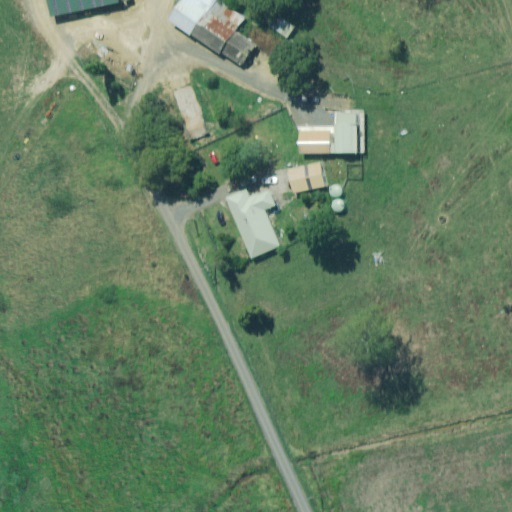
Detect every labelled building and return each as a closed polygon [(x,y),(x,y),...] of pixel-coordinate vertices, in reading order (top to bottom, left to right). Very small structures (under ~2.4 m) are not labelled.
[(221,0),(188,0),(174,22),(223,55),(224,53),(245,68),(260,46),(239,32),(248,19),(221,0)] [(297,26),(279,15),(271,27),(290,38),(297,26)] [(207,134),(199,111),(183,116),(191,140),(207,134)] [(361,154),(362,122),(354,121),(353,126),(340,125),(339,153),(361,154)] [(337,154),(337,132),(304,132),(304,154),(337,154)] [(330,187),(325,164),(292,171),(297,194),(330,187)] [(254,199),(250,190),(230,199),(257,259),(284,247),(268,211),(279,206),(272,191),(254,199)]
